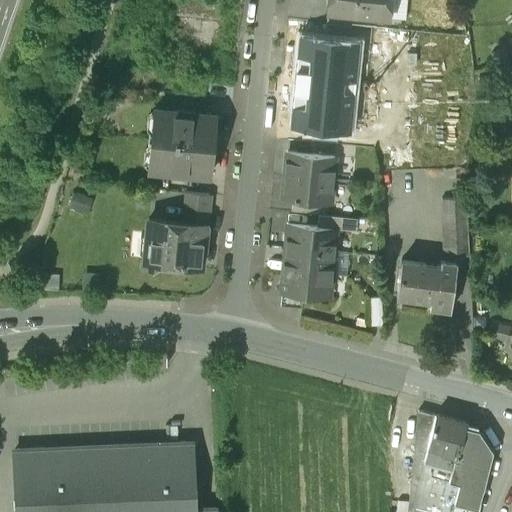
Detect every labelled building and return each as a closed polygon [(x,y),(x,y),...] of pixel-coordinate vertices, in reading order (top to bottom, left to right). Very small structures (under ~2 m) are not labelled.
[(334,0),(334,8),(327,7),(327,10),(351,12),(387,16),(388,0),(334,0)] [(351,12),(327,10),(326,22),(350,24),(351,12)] [(298,33),(289,125),(349,131),(358,39),(298,33)] [(504,48),(490,52),(494,65),(508,61),(504,48)] [(511,72),(508,61),(494,65),(498,78),(511,73),(511,72)] [(195,112),(171,109),(171,111),(156,109),(154,109),(153,128),(157,128),(156,139),(211,145),(212,133),(213,133),(215,118),(214,118),(214,115),(213,114),(212,115),(195,113),(195,112)] [(211,145),(156,139),(154,151),(150,150),(148,169),(150,169),(165,170),(165,172),(189,174),(189,173),(207,174),(207,175),(208,175),(208,172),(209,172),(211,157),(210,157),(211,145)] [(334,156),(287,152),(285,174),(332,178),(334,156)] [(332,178),(285,174),(283,198),(293,199),(321,202),(330,202),(332,178)] [(209,193),(185,191),(182,221),(204,223),(204,224),(206,224),(209,193)] [(440,195),(442,253),(468,252),(467,221),(466,194),(440,195)] [(321,202),(293,199),(292,210),(320,213),(321,202)] [(358,217),(320,213),(319,226),(335,228),(357,231),(358,217)] [(182,221),(148,217),(146,235),(150,239),(149,253),(147,253),(142,256),(142,262),(145,267),(151,268),(156,264),(156,262),(200,266),(204,224),(204,223),(182,221)] [(319,226),(289,223),(286,245),(333,250),(335,228),(319,226)] [(333,250),(286,245),(284,268),(331,273),(333,250)] [(440,264),(401,258),(396,293),(430,298),(429,306),(449,309),(456,262),(440,259),(440,264)] [(331,273),(284,268),(282,292),(302,294),(329,296),(331,273)] [(302,294),(282,292),(281,303),(301,305),(302,294)] [(508,328),(496,325),(493,338),(505,341),(508,328)] [(464,421),(418,409),(408,500),(406,511),(450,511),(454,501),(476,507),(491,449),(477,428),(463,425),(464,421)] [(195,511),(193,440),(17,447),(19,511),(195,511)] [(406,511),(408,500),(397,499),(395,511),(406,511)] [(474,511),(476,507),(454,501),(450,511),(474,511)]
